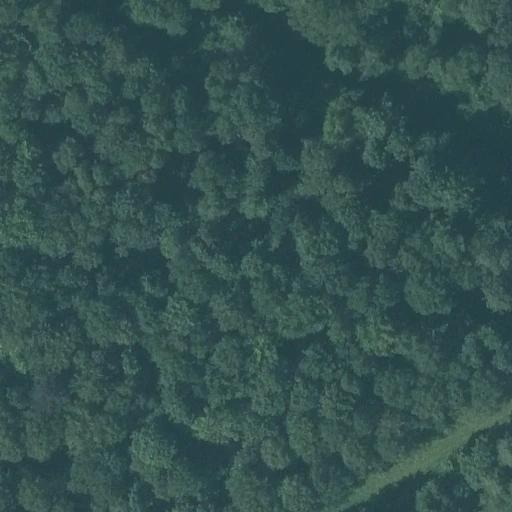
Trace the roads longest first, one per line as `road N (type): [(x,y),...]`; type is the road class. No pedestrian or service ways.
road 1 (track): [(229,0),(511,143)]
road 2 (track): [(332,511),(511,402)]
